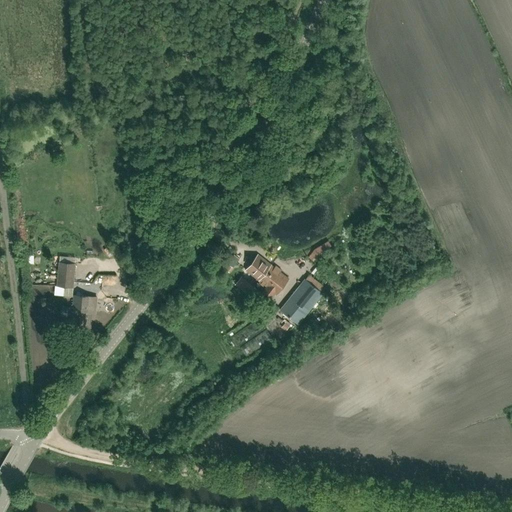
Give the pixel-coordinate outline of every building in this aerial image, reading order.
[(332,246),(328,241),(315,248),(309,257),(314,261),(319,254),(332,246)] [(239,258),(234,253),(223,267),(229,271),(239,258)] [(258,255),(246,271),(276,294),(288,278),(280,272),(281,270),(276,266),(274,268),(258,255)] [(58,261),(58,262),(56,285),(65,287),(64,295),(72,296),(73,287),(74,287),(76,263),(74,263),(74,258),(60,256),(59,262),(58,261)] [(255,286),(241,275),(235,283),(248,294),(255,286)] [(298,323),(322,293),(305,280),(281,310),(298,323)] [(95,297),(74,295),(71,323),(88,324),(89,313),(92,313),(93,312),(94,307),(95,297)] [(278,307),(271,302),(267,307),(275,312),(278,307)] [(266,330),(240,348),(247,357),(272,339),(266,330)]
